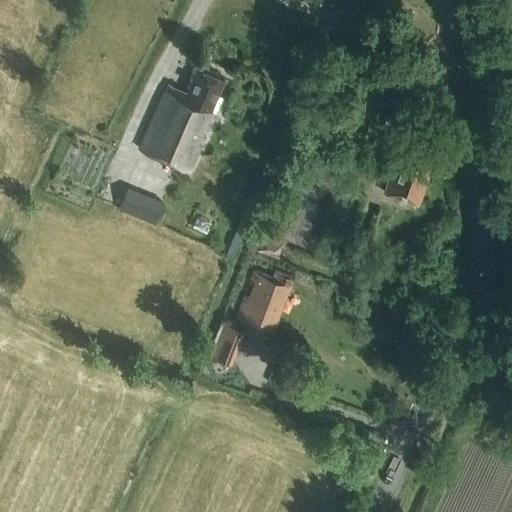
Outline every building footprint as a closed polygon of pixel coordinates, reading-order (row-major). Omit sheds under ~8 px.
[(176,167),(190,172),(216,116),(214,115),(223,96),(218,94),(225,78),(197,64),(185,90),(168,83),(137,149),(176,167)] [(419,204),(434,157),(399,145),(383,192),(419,204)] [(156,223),(166,199),(130,184),(120,208),(156,223)] [(278,257),(284,242),(262,234),(256,249),(278,257)] [(272,278),(255,271),(251,280),(255,282),(249,297),(245,296),(237,318),(260,327),(262,320),(274,325),(292,277),(275,271),(272,278)] [(231,362),(243,332),(224,324),(212,354),(231,362)]
